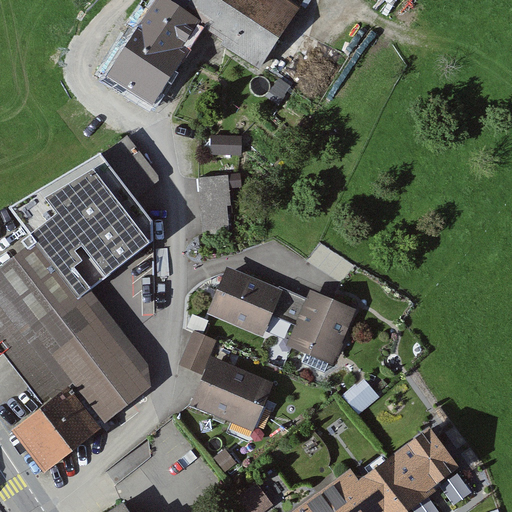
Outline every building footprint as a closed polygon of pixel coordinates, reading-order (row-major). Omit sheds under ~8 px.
[(117,50),(103,72),(147,100),(197,24),(205,29),(211,19),(232,33),(225,44),(260,67),(300,5),(292,0),(171,0),(169,4),(162,0),(159,0),(150,14),(142,9),(131,25),(140,31),(124,54),(117,50)] [(102,157),(135,200),(159,181),(126,138),(102,157)] [(28,251),(0,272),(0,330),(54,400),(68,390),(98,429),(107,422),(106,421),(149,388),(116,344),(155,314),(153,223),(135,200),(102,157),(100,155),(10,209),(31,236),(22,243),(28,251)] [(205,237),(235,234),(230,174),(201,176),(205,237)] [(269,290),(229,274),(213,311),(258,330),(265,313),(284,321),(295,294),(280,288),(273,302),(265,299),(269,290)] [(311,301),(295,294),(284,321),(299,327),(292,344),(307,351),(301,363),(325,372),(332,357),(336,355),(341,345),(339,340),(351,312),(320,300),(317,307),(310,305),(311,301)] [(268,386),(213,363),(196,403),(248,425),(256,405),(260,407),(268,386)] [(346,392),(357,411),(380,399),(369,380),(346,392)] [(98,429),(68,390),(54,400),(16,431),(45,470),(98,429)] [(351,474),(341,482),(363,511),(398,511),(420,497),(418,495),(457,467),(427,427),(424,430),(414,417),(398,428),(410,444),(357,483),(351,474)] [(239,497),(250,511),(263,511),(275,503),(259,482),(239,497)] [(363,511),(341,482),(299,511),(363,511)]
